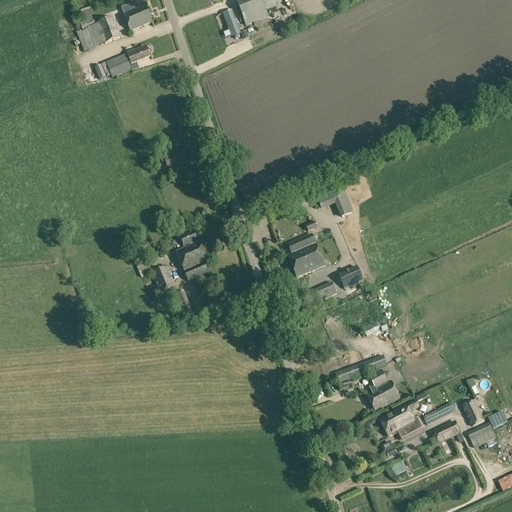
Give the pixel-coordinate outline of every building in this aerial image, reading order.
[(146,6),(124,15),(130,32),(153,23),(146,6)] [(239,32),(231,10),(223,13),(232,35),(239,32)] [(105,44),(97,25),(95,26),(93,19),(80,24),(83,32),(82,32),(89,51),(105,44)] [(107,21),(104,22),(97,25),(105,44),(121,38),(113,19),(107,21)] [(146,47),(127,54),(131,65),(150,57),(146,47)] [(125,55),(106,63),(112,78),(131,70),(125,55)] [(99,81),(106,77),(101,65),(94,68),(99,81)] [(157,146),(151,148),(154,156),(160,154),(157,146)] [(185,149),(163,155),(167,167),(188,161),(185,149)] [(320,211),(334,205),(339,219),(353,213),(341,185),(314,196),(320,211)] [(314,222),(306,226),(308,232),(317,228),(314,222)] [(181,238),(184,245),(183,246),(184,249),(176,252),(188,281),(208,273),(204,263),(208,262),(200,242),(197,243),(196,240),(193,233),(181,238)] [(324,267),(311,236),(288,245),(291,255),(287,256),(296,278),(324,267)] [(161,241),(155,243),(158,250),(164,248),(161,241)] [(161,292),(149,264),(82,292),(93,321),(161,292)] [(345,291),(364,282),(357,267),(338,276),(345,291)] [(210,282),(201,286),(205,296),(215,292),(210,282)] [(320,303),(336,296),(331,284),(315,292),(320,303)] [(210,312),(199,315),(202,326),(214,322),(210,312)] [(370,325),(362,328),(366,339),(388,330),(383,321),(370,326),(370,325)] [(352,368),(335,374),(339,385),(352,380),(386,366),(382,356),(371,360),(352,368)] [(386,379),(381,371),(369,377),(374,388),(370,390),(372,392),(366,395),(375,413),(400,400),(391,382),(388,383),(386,379)] [(397,433),(415,424),(409,412),(418,408),(415,401),(392,413),(398,423),(395,425),(396,426),(394,427),(397,433)] [(472,429),(485,423),(475,401),(462,407),(472,429)] [(453,414),(455,409),(453,403),(437,411),(439,413),(424,420),(427,426),(453,414)] [(502,412),(488,419),(493,430),(508,423),(502,412)] [(392,413),(379,420),(388,438),(397,433),(394,427),(396,426),(395,425),(398,423),(392,413)] [(455,422),(433,432),(438,443),(460,432),(455,422)] [(467,434),(474,449),(493,440),(490,432),(492,431),(489,424),(467,434)] [(460,443),(464,441),(461,433),(456,435),(460,443)]
